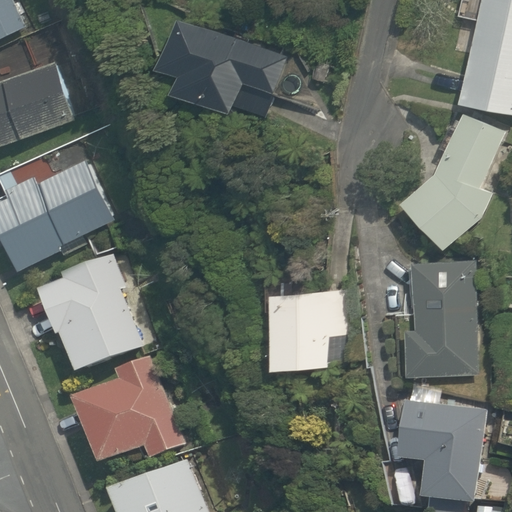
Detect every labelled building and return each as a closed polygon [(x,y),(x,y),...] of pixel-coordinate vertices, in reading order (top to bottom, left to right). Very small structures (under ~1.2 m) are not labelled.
[(17,0),(0,0),(0,46),(33,32),(17,0)] [(511,0),(498,0),(475,111),(511,119),(511,0)] [(195,27),(181,82),(199,86),(194,106),(250,121),(257,94),(286,102),(298,53),(195,27)] [(0,158),(86,127),(66,71),(4,94),(0,83),(0,158)] [(419,211),(461,259),(500,196),(493,187),(511,136),(511,135),(473,120),(448,187),(419,211)] [(131,234),(82,138),(4,178),(17,203),(5,209),(42,280),(131,234)] [(87,386),(155,358),(130,298),(138,295),(125,263),(49,294),(87,386)] [(481,265),(424,265),(425,334),(413,334),(413,380),(481,379),(481,265)] [(353,339),(351,299),(292,302),(296,381),(344,378),(342,340),(353,339)] [(130,393),(88,409),(114,478),(156,462),(160,471),(195,458),(160,365),(125,378),(130,393)] [(489,511),(493,418),(414,416),(412,476),(439,477),(438,511),(489,511)] [(216,511),(197,467),(120,500),(124,511),(216,511)]
